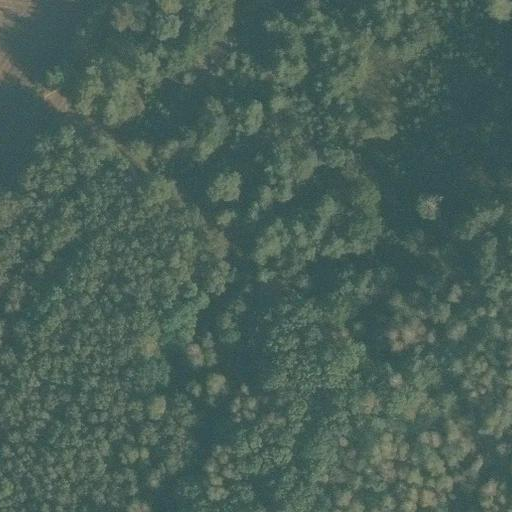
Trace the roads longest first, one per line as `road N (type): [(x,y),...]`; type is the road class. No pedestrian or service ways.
road 1 (track): [(511,476),(46,114)]
road 2 (track): [(0,185),(120,0)]
